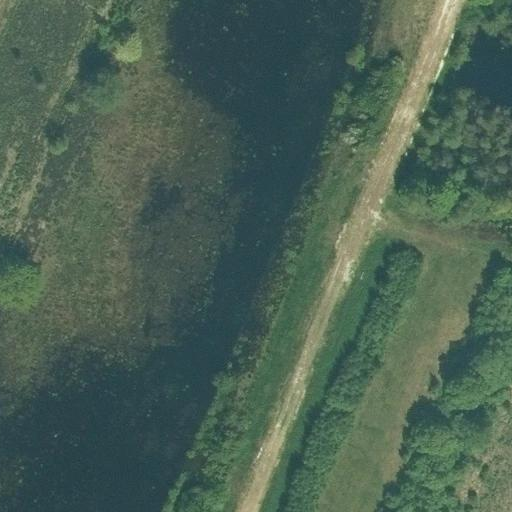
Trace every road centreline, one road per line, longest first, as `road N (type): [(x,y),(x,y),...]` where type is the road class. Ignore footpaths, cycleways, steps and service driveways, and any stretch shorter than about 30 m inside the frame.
road 1 (track): [(349,252),(245,511)]
road 2 (track): [(454,0),(349,252)]
